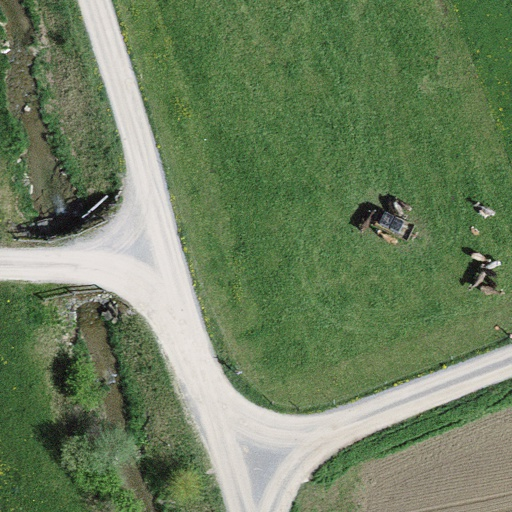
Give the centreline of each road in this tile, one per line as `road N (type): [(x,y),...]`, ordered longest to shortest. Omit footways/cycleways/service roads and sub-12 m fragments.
road 1 (unclassified): [(0,264),(165,265),(242,463)]
road 2 (unclassified): [(511,357),(242,463)]
road 3 (track): [(165,265),(88,0)]
